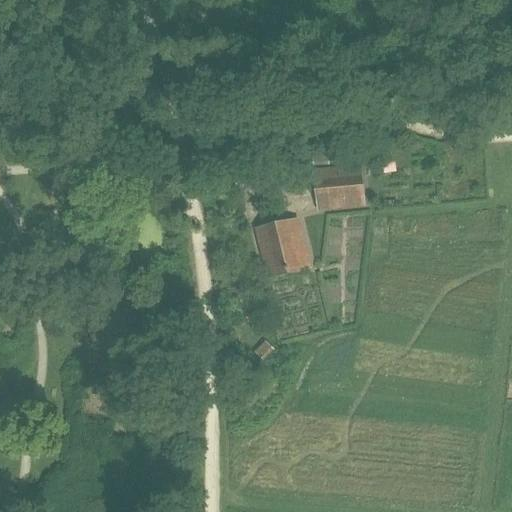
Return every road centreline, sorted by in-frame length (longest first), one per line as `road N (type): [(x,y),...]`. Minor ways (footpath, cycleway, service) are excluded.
road 1 (track): [(210,511),(207,309),(200,235),(175,135)]
road 2 (track): [(175,135),(160,54),(132,0)]
